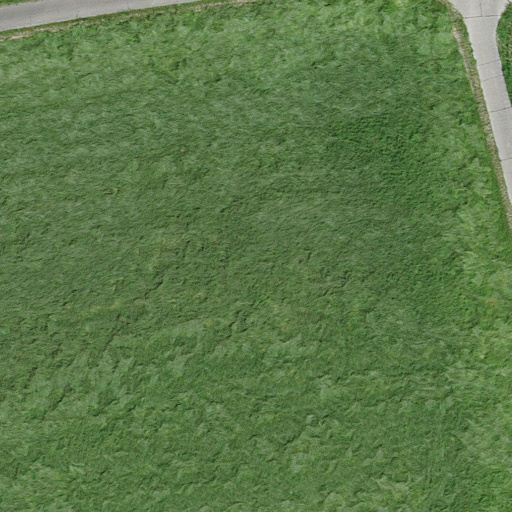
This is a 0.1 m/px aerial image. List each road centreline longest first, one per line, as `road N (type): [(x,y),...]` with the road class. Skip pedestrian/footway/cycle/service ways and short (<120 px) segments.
road 1 (unclassified): [(0,20),(189,0)]
road 2 (unclassified): [(469,0),(511,169)]
